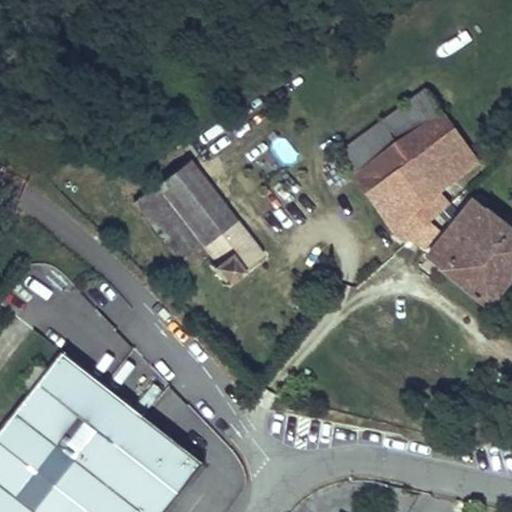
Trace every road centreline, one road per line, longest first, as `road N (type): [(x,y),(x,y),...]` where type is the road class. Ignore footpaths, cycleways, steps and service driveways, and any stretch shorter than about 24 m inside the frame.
road 1 (unknown): [(248,440),(314,335),(385,289),(431,293),(493,350)]
road 2 (residential): [(274,511),(317,462),(398,461),(511,490)]
